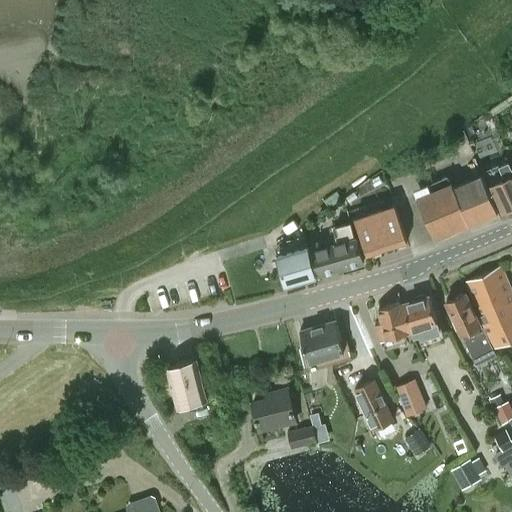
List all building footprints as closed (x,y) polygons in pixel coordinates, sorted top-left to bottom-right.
[(511,207),(511,166),(509,160),(486,170),(503,211),(511,207)] [(434,239),(498,213),(482,175),(454,186),(449,184),(417,196),(434,239)] [(367,255),(407,241),(395,204),(355,217),(367,255)] [(319,276),(363,263),(356,238),(355,239),(350,221),(335,226),(340,243),(312,251),(319,276)] [(285,286),(315,277),(311,262),(307,247),(278,256),(282,271),(285,286)] [(494,343),(511,334),(511,291),(511,290),(501,266),(466,282),(477,307),(494,343)] [(476,362),(496,353),(481,323),(466,291),(447,300),(476,362)] [(402,299),(401,299),(410,327),(414,335),(419,333),(421,337),(441,330),(437,319),(430,294),(427,294),(424,292),(418,294),(416,298),(403,302),(402,299)] [(384,319),(374,322),(381,338),(397,332),(398,336),(406,334),(404,329),(410,327),(401,299),(380,306),(384,319)] [(309,358),(344,348),(336,318),(300,328),(309,358)] [(168,365),(171,377),(179,404),(208,395),(196,357),(168,365)] [(374,427),(394,418),(375,377),(355,387),(374,427)] [(415,383),(396,390),(407,416),(426,409),(415,383)] [(260,429),(295,420),(287,387),(273,391),(274,396),(253,401),(260,429)] [(500,393),(489,398),(493,409),(505,404),(500,393)] [(317,412),(310,414),(312,424),(313,426),(320,424),(317,412)] [(292,446),(316,440),(313,426),(312,424),(288,431),(292,446)] [(419,427),(404,437),(415,454),(430,444),(419,427)] [(511,437),(507,429),(495,435),(503,448),(504,450),(511,445),(511,437)] [(462,438),(454,441),(459,452),(467,449),(462,438)] [(503,448),(494,454),(495,456),(501,467),(506,465),(511,475),(511,445),(504,450),(503,448)] [(470,458),(451,469),(462,488),(480,478),(478,473),(485,469),(479,457),(471,461),(470,458)]
